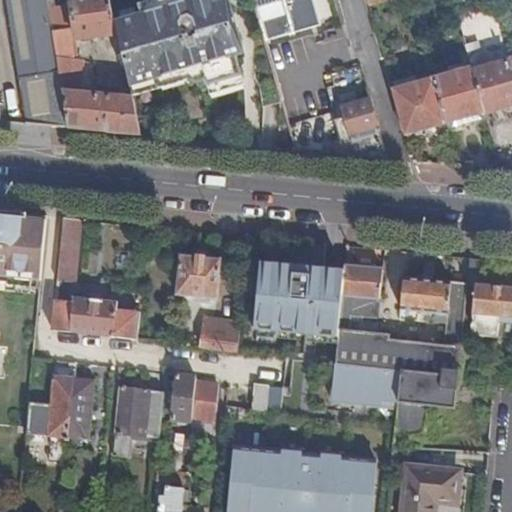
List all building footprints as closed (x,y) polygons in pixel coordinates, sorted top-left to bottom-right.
[(6,0),(27,124),(69,128),(58,59),(48,0),(6,0)] [(48,0),(58,59),(75,60),(75,56),(78,56),(74,28),(62,30),(57,0),(48,0)] [(187,70),(189,80),(196,83),(206,80),(241,70),(237,55),(244,53),(238,36),(228,39),(220,11),(230,8),(228,0),(167,0),(169,6),(116,22),(111,0),(72,0),(77,40),(119,35),(130,86),(187,70)] [(254,0),(266,41),(323,26),(315,0),(254,0)] [(426,0),(413,0),(423,35),(435,31),(426,0)] [(473,67),(475,72),(485,68),(479,45),(468,47),(473,67)] [(69,128),(141,135),(132,98),(97,94),(75,92),(79,61),(75,60),(58,59),(69,128)] [(511,60),(485,68),(475,72),(474,73),(486,113),(503,108),(506,112),(511,112),(511,60)] [(447,124),(486,113),(474,73),(475,72),(473,67),(435,78),(447,124)] [(130,86),(133,96),(189,80),(187,70),(130,86)] [(241,70),(206,80),(208,86),(242,75),(241,70)] [(422,131),(447,124),(435,78),(394,90),(406,136),(410,135),(422,131)] [(339,155),(389,160),(372,99),(341,107),(344,118),(336,120),(341,142),(339,155)] [(423,138),(422,131),(410,135),(412,141),(423,138)] [(48,217),(0,212),(0,217),(48,222),(48,217)] [(0,217),(0,282),(21,285),(22,280),(42,282),(48,222),(0,217)] [(74,284),(80,220),(63,218),(57,282),(74,284)] [(221,259),(180,255),(177,295),(217,299),(221,259)] [(485,260),(469,259),(467,284),(467,287),(475,288),(471,334),(497,337),(499,317),(511,318),(511,287),(482,285),(485,260)] [(345,271),(261,263),(255,329),(339,337),(340,329),(345,271)] [(383,270),(345,267),(345,271),(340,329),(351,330),(352,316),(378,318),(383,270)] [(448,314),(444,346),(461,347),(462,334),(467,287),(467,284),(403,278),(400,309),(448,314)] [(475,288),(467,287),(462,334),(471,335),(471,334),(475,288)] [(74,304),(55,302),(52,331),(137,341),(140,312),(116,309),(117,303),(74,298),(74,304)] [(205,320),(202,349),(237,353),(240,326),(240,324),(205,320)] [(339,337),(336,365),(367,368),(378,369),(381,334),(351,330),(340,329),(339,337)] [(390,335),(381,334),(378,369),(401,372),(459,378),(461,347),(444,346),(390,340),(390,335)] [(49,361),(35,359),(32,387),(47,389),(49,361)] [(76,364),(69,363),(69,370),(59,369),(55,371),(54,377),(53,377),(48,437),(68,439),(75,372),(76,364)] [(378,369),(367,368),(365,394),(379,396),(377,419),(396,421),(401,372),(378,369)] [(75,372),(68,439),(89,441),(96,381),(80,379),(81,373),(75,372)] [(459,378),(401,372),(396,421),(395,434),(423,436),(426,406),(455,409),(459,378)] [(193,418),(216,421),(219,386),(196,383),(196,378),(177,376),(173,421),(193,423),(193,418)] [(269,387),(254,386),(252,410),(267,411),(269,387)] [(164,393),(119,389),(112,455),(129,457),(132,436),(159,439),(164,393)] [(215,435),(216,421),(193,418),(193,423),(192,433),(215,435)] [(281,453),(234,449),(228,511),(371,511),(377,461),(343,458),(320,456),(304,455),(281,453)] [(403,511),(434,511),(436,501),(456,503),(459,473),(408,467),(403,511)] [(162,474),(162,482),(186,484),(186,476),(162,474)] [(181,511),(184,489),(166,487),(165,497),(160,497),(158,511),(181,511)]
